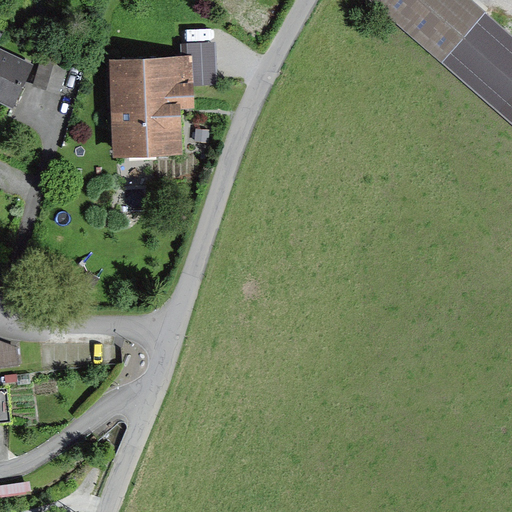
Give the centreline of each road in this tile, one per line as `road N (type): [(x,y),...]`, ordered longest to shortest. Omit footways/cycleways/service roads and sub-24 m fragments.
road 1 (residential): [(174,327),(259,86),(307,0)]
road 2 (residential): [(105,511),(174,327)]
road 3 (residential): [(174,327),(0,319)]
